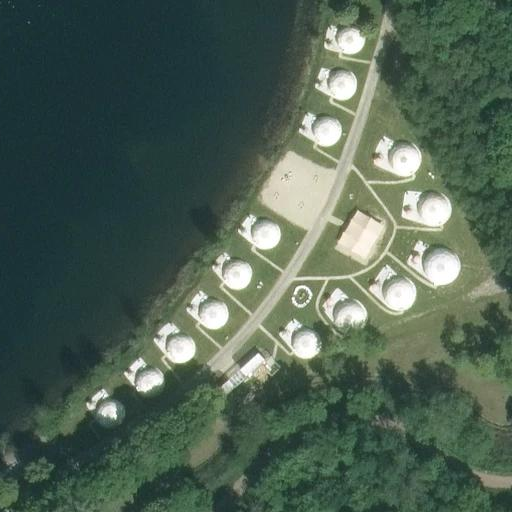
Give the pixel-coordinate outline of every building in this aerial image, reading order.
[(343,27),(338,31),(336,37),(337,44),(340,49),(346,53),(352,53),(358,51),(363,46),(365,40),(364,34),(361,29),(355,25),(349,25),(343,27)] [(334,73),(329,78),(327,84),(328,90),(331,96),(337,99),(343,100),(349,97),(354,93),(356,87),(355,80),(352,75),(346,72),(340,71),(334,73)] [(318,119),(314,124),(312,130),(312,136),(316,142),(321,145),(328,146),(334,144),(338,139),(340,133),(340,126),(336,121),(331,118),(324,117),(318,119)] [(398,147),(393,152),(391,158),(392,164),(395,170),(401,173),(407,174),(413,171),(418,167),(420,161),(419,154),(416,149),(410,146),(404,145),(398,147)] [(426,196),(421,201),(419,207),(420,214),(423,219),(429,222),(435,223),(441,221),(446,216),(448,210),(447,204),(444,198),(438,195),(432,194),(426,196)] [(258,222),(253,227),(251,233),(252,239),(256,244),(261,248),(268,248),(274,246),(278,242),(280,236),(279,229),(276,224),(270,220),(264,220),(258,222)] [(435,250),(429,255),(425,262),(425,269),(428,276),(434,281),(442,283),(449,281),(455,276),(458,270),(459,262),(455,255),(449,250),(442,249),(435,250)] [(229,262),(225,267),(223,273),(224,279),(227,285),(233,288),(239,289),(245,287),(250,282),(252,276),(251,270),(247,264),(242,261),(235,260),(229,262)] [(392,281),(387,286),(385,292),(386,298),(390,304),(395,307),(401,308),(407,306),(412,301),(414,295),(413,289),(410,283),(404,280),(398,279),(392,281)] [(205,302),(201,307),(199,313),(200,319),(203,324),(209,328),(215,328),(221,326),(226,322),(228,316),(227,309),(223,304),(218,300),(212,300),(205,302)] [(342,306),(338,310),(336,316),(336,323),(340,328),(345,332),(352,332),(358,330),(362,326),(364,319),(364,313),(360,308),(355,304),(348,304),(342,306)] [(298,332),(294,337),(292,343),(292,349),(296,355),(301,358),(308,359),(314,356),(318,352),(321,346),(320,339),(316,334),(311,331),(304,330),(298,332)] [(172,337),(168,341),(166,347),(167,354),(170,359),(176,362),(182,363),(188,361),(193,356),(195,350),(194,344),(190,338),(185,335),(179,334),(172,337)] [(141,370),(137,375),(135,381),(136,387),(139,392),(145,396),(151,396),(157,394),(162,390),(164,384),(163,377),(159,372),(154,368),(148,368),(141,370)] [(102,401),(98,405),(96,411),(96,418),(100,423),(105,426),(112,427),(118,425),(122,420),(124,414),(124,408),(120,402),(115,399),(108,398),(102,401)]
